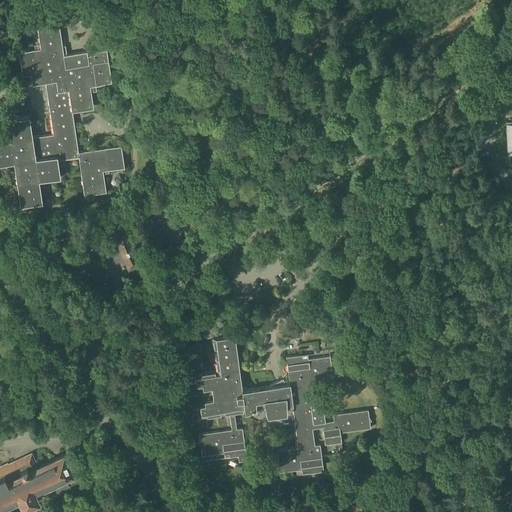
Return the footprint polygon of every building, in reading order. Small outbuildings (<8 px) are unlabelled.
[(33,83),(45,81),(53,133),(33,136),(30,115),(8,119),(11,140),(0,141),(0,164),(14,162),(21,205),(43,201),(39,180),(61,177),(58,160),(79,156),(85,195),(107,192),(103,170),(125,167),(121,145),(79,152),(72,110),(94,106),(91,85),(112,82),(107,49),(91,51),(91,54),(88,55),(87,51),(64,54),(59,23),(38,27),(41,48),(19,51),(23,74),(31,72),(33,83)] [(187,143),(197,160),(209,153),(206,148),(217,142),(211,130),(187,143)] [(114,247),(120,261),(122,264),(126,262),(129,269),(141,263),(127,233),(115,238),(118,245),(114,247)] [(247,460),(246,454),(243,428),(237,428),(235,413),(266,409),(267,416),(287,413),(287,405),(293,405),(298,447),(277,449),(280,472),(308,468),(308,473),(324,471),(320,444),(315,445),(313,428),(323,427),(325,443),(341,441),(340,431),(371,428),(370,421),(372,420),(369,416),(368,409),(333,414),(334,420),(325,421),(322,393),(314,394),(312,380),(333,377),(330,355),(302,359),(302,354),(286,356),(290,383),(286,383),(284,378),(270,385),(242,389),(235,335),(214,337),(218,370),(196,373),(198,385),(203,384),(203,389),(212,387),(213,399),(204,400),(205,404),(200,405),(202,417),(230,413),(232,429),(199,433),(202,455),(230,452),(231,456),(238,455),(239,461),(247,460)] [(24,506),(38,499),(37,498),(50,492),(53,497),(71,488),(69,484),(81,478),(78,472),(80,470),(71,451),(67,453),(66,451),(36,465),(31,454),(9,465),(9,463),(0,467),(0,507),(20,498),(24,506)]
